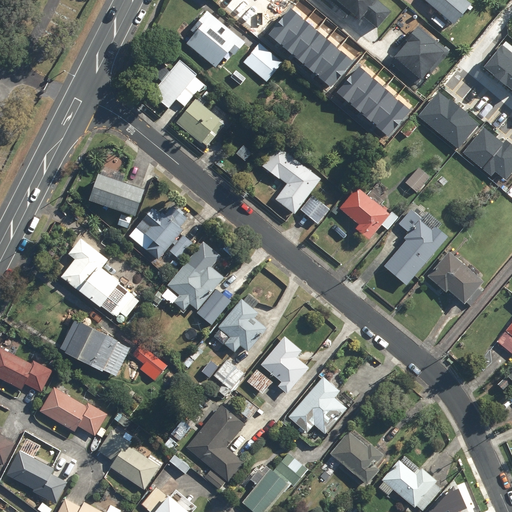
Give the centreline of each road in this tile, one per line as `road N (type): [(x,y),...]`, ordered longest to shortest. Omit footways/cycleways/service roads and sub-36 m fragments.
road 1 (residential): [(508,511),(477,432),(437,375),(125,120),(79,94)]
road 2 (secondary): [(79,94),(0,251)]
